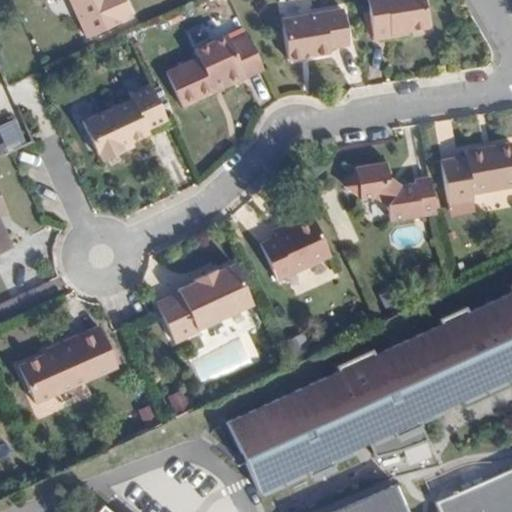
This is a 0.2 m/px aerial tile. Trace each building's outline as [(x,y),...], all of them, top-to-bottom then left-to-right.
[(68,0),(87,40),(133,19),(123,0),(68,0)] [(388,35),(406,32),(425,28),(420,0),(364,0),(372,42),(389,39),(388,35)] [(340,11),(278,21),(284,61),(327,55),(326,49),(346,45),(340,11)] [(260,72),(244,36),(226,45),(221,37),(192,52),(195,60),(163,76),(179,110),(211,94),(208,89),(238,73),(241,81),(260,72)] [(145,132),(164,122),(148,87),(129,96),(131,101),(79,125),(95,160),(101,164),(121,155),(119,150),(147,137),(145,132)] [(0,150),(2,156),(27,146),(14,119),(0,125),(0,140),(1,144),(0,144),(0,150)] [(450,156),(450,161),(437,164),(445,207),(458,204),(458,200),(510,189),(502,146),(450,156)] [(387,223),(433,216),(427,181),(413,184),(412,189),(396,191),(385,183),(383,168),(353,173),(344,192),(356,200),(357,204),(373,201),(384,210),(387,223)] [(0,204),(0,250),(8,247),(0,229),(0,211),(3,210),(0,204)] [(260,251),(276,288),(331,264),(312,223),(276,240),(275,245),(260,251)] [(193,282),(193,284),(176,292),(178,295),(155,306),(172,345),(196,333),(196,331),(250,306),(231,267),(215,274),(213,272),(193,282)] [(347,368),(225,424),(257,494),(315,468),(318,474),(345,461),(342,455),(364,445),(354,424),(368,418),(377,438),(385,453),(408,447),(437,436),(427,415),(449,404),(436,376),(454,368),(467,396),(511,374),(511,291),(476,308),(473,302),(446,314),(449,320),(383,351),(380,345),(344,362),(347,368)] [(388,292),(377,297),(383,310),(394,304),(388,292)] [(54,350),(16,367),(32,403),(113,365),(95,327),(53,346),(54,350)] [(302,335),(286,344),(293,357),(309,348),(302,335)] [(454,368),(436,376),(449,404),(467,396),(454,368)] [(180,392),(170,397),(177,414),(188,409),(180,392)] [(151,402),(136,407),(144,422),(158,416),(151,402)] [(364,445),(377,438),(368,418),(354,424),(364,445)] [(409,511),(397,482),(327,511),(511,511),(511,467),(436,501),(441,511),(409,511)]
